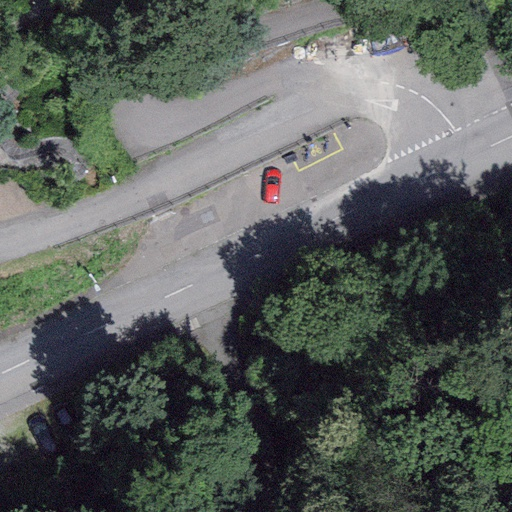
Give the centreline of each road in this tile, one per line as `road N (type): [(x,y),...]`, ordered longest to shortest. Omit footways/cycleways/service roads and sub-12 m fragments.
road 1 (residential): [(351,108),(328,68),(218,99),(160,129),(127,113),(126,72),(155,53),(335,0)]
road 2 (residential): [(0,385),(468,159)]
road 3 (residential): [(351,108),(93,216),(0,246)]
road 4 (residential): [(468,159),(405,86),(351,108)]
